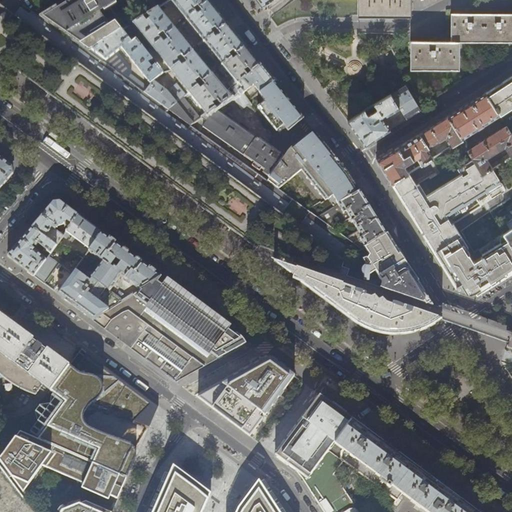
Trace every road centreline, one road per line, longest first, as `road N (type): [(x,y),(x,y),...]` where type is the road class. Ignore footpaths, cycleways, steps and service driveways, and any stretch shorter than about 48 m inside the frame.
road 1 (residential): [(231,0),(358,161),(459,326)]
road 2 (secondary): [(55,160),(367,388)]
road 3 (residential): [(194,416),(0,270)]
road 4 (secondary): [(367,388),(511,494)]
road 5 (residential): [(305,511),(284,481),(194,416)]
